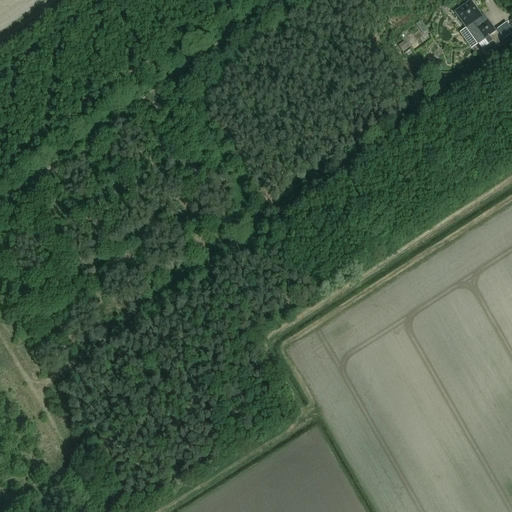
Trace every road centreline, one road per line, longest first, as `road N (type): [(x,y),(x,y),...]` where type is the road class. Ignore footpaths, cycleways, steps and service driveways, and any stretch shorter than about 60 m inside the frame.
road 1 (track): [(511,48),(38,395)]
road 2 (track): [(0,209),(281,0)]
road 3 (track): [(0,331),(80,468),(6,511)]
